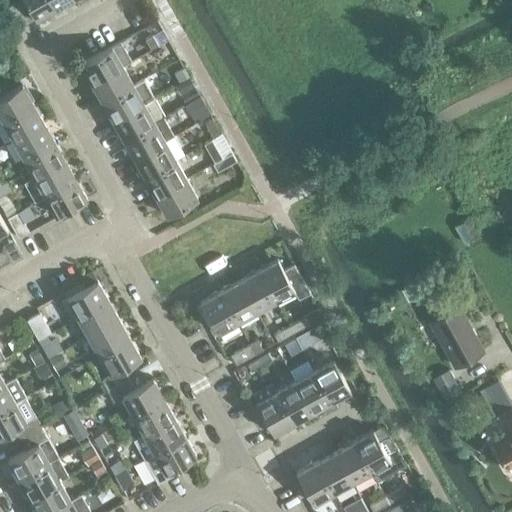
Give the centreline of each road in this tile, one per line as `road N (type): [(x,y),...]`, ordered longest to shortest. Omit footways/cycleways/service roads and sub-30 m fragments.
road 1 (residential): [(108,228),(130,216),(34,48),(121,0)]
road 2 (residential): [(241,474),(108,228)]
road 3 (residential): [(241,474),(356,411)]
road 4 (residential): [(0,285),(108,228)]
